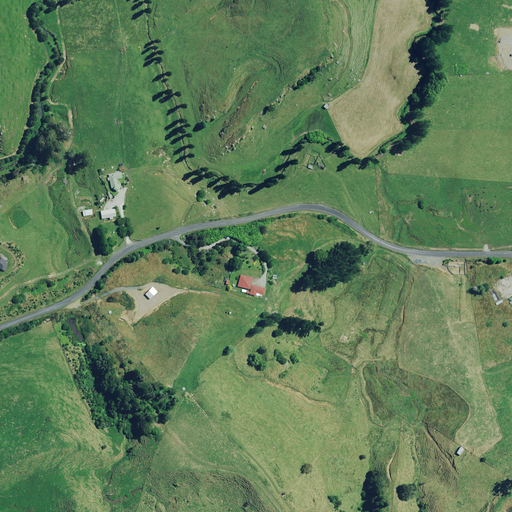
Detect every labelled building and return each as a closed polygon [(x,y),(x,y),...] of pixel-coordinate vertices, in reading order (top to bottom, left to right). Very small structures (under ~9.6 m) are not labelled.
[(120,172),(108,175),(109,177),(107,178),(107,181),(109,180),(110,188),(116,192),(120,186),(117,183),(116,179),(121,178),(120,172)] [(115,217),(114,209),(100,211),(101,219),(109,218),(110,220),(113,219),(112,217),(115,217)] [(249,289),(252,277),(243,275),(240,275),(237,286),(249,289)] [(266,288),(251,285),(249,295),(256,296),(256,295),(261,297),(262,295),(264,295),(266,288)] [(493,289),(488,291),(496,305),(503,302),(501,300),(500,300),(493,289)]
